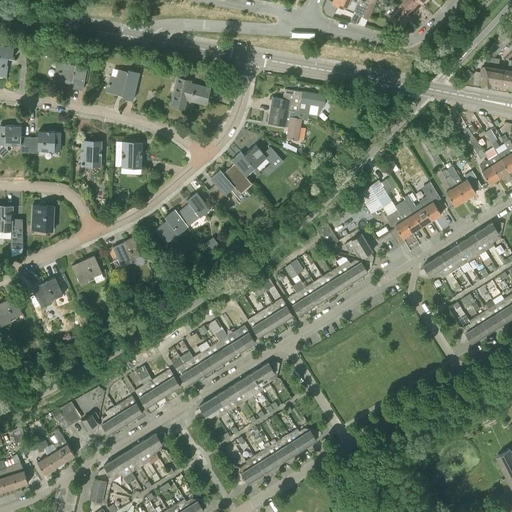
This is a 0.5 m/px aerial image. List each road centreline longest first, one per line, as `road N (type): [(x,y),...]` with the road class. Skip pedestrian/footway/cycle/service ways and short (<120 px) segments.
road 1 (residential): [(284,340),(63,480)]
road 2 (tertiary): [(482,99),(250,57)]
road 3 (residential): [(199,160),(130,116),(0,93)]
road 4 (residential): [(306,19),(407,43),(422,39),(458,0)]
road 5 (residential): [(145,39),(180,25),(283,29),(306,19)]
road 6 (tertiary): [(145,39),(0,13)]
road 7 (residential): [(511,200),(393,270)]
road 8 (residential): [(346,440),(458,370)]
road 9 (residential): [(237,511),(346,440)]
road 10 (residential): [(393,270),(284,340)]
road 11 (residential): [(199,160),(97,230)]
